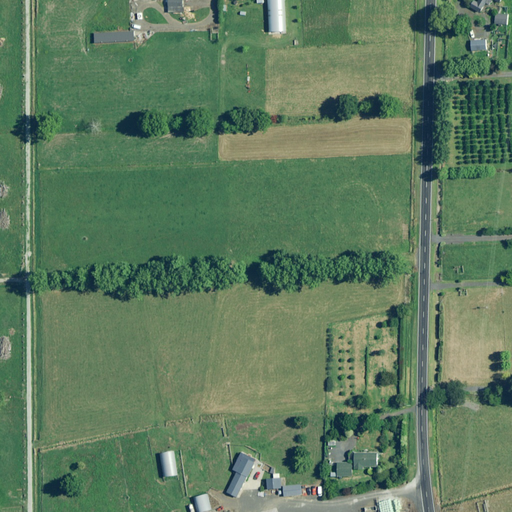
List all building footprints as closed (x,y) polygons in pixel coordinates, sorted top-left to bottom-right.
[(183,0),(169,0),(169,12),(183,12),(183,0)] [(284,0),(266,0),(268,32),(285,31),(284,0)] [(502,0),(479,0),(478,3),(475,1),(472,7),(482,12),(486,3),(490,5),(493,0),(495,0),(501,3),(502,0)] [(508,24),(509,15),(496,14),(496,24),(508,24)] [(135,41),(134,31),(95,33),(95,43),(135,41)] [(487,50),(487,40),(472,41),(472,50),(487,50)] [(177,475),(173,452),(160,454),(164,478),(177,475)] [(365,467),(379,468),(379,454),(350,452),(350,463),(338,463),(338,476),(353,477),(354,470),(365,470),(365,467)] [(256,463),(244,457),(227,492),(238,497),(247,477),(249,478),(256,463)] [(282,488),(281,478),(267,479),(268,489),(282,488)] [(302,495),(302,485),(284,486),(284,496),(302,495)] [(203,511),(210,510),(205,495),(194,498),(197,511),(203,511)]
